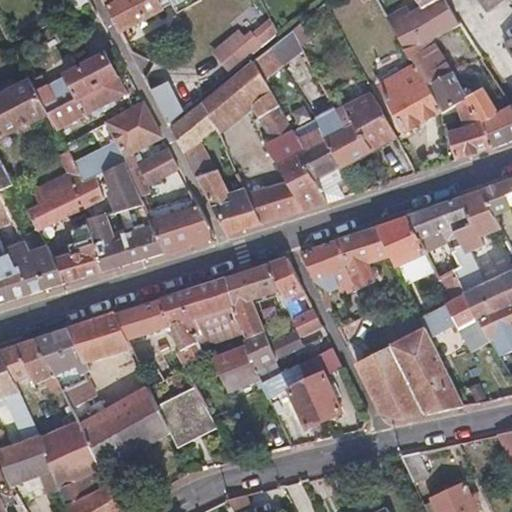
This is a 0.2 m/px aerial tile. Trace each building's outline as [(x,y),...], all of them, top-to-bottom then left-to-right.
[(91,4),(88,0),(64,0),(63,0),(70,14),(91,4)] [(120,0),(108,6),(122,32),(165,8),(163,6),(160,0),(120,0)] [(160,0),(163,6),(171,2),(177,13),(199,0),(160,0)] [(377,0),(361,0),(370,16),(383,10),(377,0)] [(416,0),(421,6),(410,13),(390,24),(395,31),(411,61),(413,59),(416,66),(420,73),(443,60),(432,42),(460,27),(445,0),(416,0)] [(480,0),(495,26),(511,15),(511,1),(511,0),(480,0)] [(406,5),(387,16),(390,24),(410,13),(406,5)] [(383,10),(370,16),(383,39),(395,31),(390,24),(387,16),(383,10)] [(240,29),(213,51),(231,74),(279,34),(271,19),(253,34),(251,30),(244,35),(240,29)] [(284,65),(304,50),(293,30),(273,47),(284,65)] [(284,65),(273,47),(254,62),(266,81),(284,65)] [(66,75),(78,99),(119,79),(108,54),(66,75)] [(465,98),(450,73),(443,60),(420,73),(425,84),(427,83),(443,111),(443,114),(466,100),(465,98)] [(218,129),(220,134),(252,107),(271,91),(266,81),(254,62),(204,103),(213,115),(210,117),(218,129)] [(420,73),(416,66),(380,86),(405,132),(443,111),(427,83),(425,84),(420,73)] [(1,86),(5,95),(20,88),(16,78),(1,86)] [(50,114),(59,130),(128,96),(119,79),(78,99),(61,108),(50,114)] [(0,191),(13,186),(0,158),(0,139),(50,114),(37,90),(32,82),(20,88),(5,95),(0,97),(0,191)] [(170,123),(184,112),(169,83),(153,91),(170,123)] [(50,114),(61,108),(48,84),(37,90),(50,114)] [(483,88),(465,98),(466,100),(493,147),(511,140),(511,135),(498,112),(483,88)] [(288,183),(248,194),(263,224),(328,203),(299,154),(305,150),(295,132),(271,91),(252,107),(267,125),(274,140),(265,145),(288,183)] [(345,107),(354,122),(362,137),(364,136),(373,152),(397,138),(373,93),(345,107)] [(441,114),(443,125),(453,122),(452,118),(460,113),(465,126),(448,133),(456,160),(493,147),(466,100),(443,114),(441,114)] [(116,143),(75,163),(85,182),(97,176),(105,173),(127,161),(126,159),(134,155),(162,139),(144,103),(107,124),(116,143)] [(186,156),(202,141),(218,129),(210,117),(213,115),(204,103),(172,128),(186,156)] [(511,107),(511,106),(498,112),(511,135),(511,107)] [(267,125),(252,107),(220,134),(229,157),(267,125)] [(336,109),(317,119),(328,143),(348,179),(349,178),(355,191),(369,186),(366,174),(378,172),(373,152),(364,136),(362,137),(354,122),(344,127),(336,109)] [(317,119),(295,132),(305,150),(299,154),(328,203),(356,195),(355,191),(349,178),(348,179),(328,143),(317,119)] [(202,141),(186,156),(198,177),(209,174),(200,157),(209,149),(202,141)] [(129,167),(144,202),(153,198),(149,187),(178,170),(167,148),(138,163),(129,167)] [(42,187),(49,200),(85,182),(75,163),(70,153),(61,159),(67,173),(42,187)] [(126,159),(127,161),(129,167),(138,163),(134,155),(126,159)] [(108,193),(115,212),(128,208),(145,204),(144,202),(129,167),(127,161),(105,173),(112,192),(108,193)] [(218,171),(209,174),(198,177),(228,235),(263,224),(248,194),(245,188),(229,194),(218,171)] [(29,211),(40,232),(105,200),(97,176),(85,182),(49,200),(29,211)] [(511,178),(479,190),(488,207),(489,206),(495,218),(511,210),(511,178)] [(474,226),(480,237),(501,229),(495,218),(489,206),(488,207),(479,190),(460,197),(474,226)] [(0,226),(14,219),(2,197),(0,198),(0,226)] [(444,234),(451,249),(461,245),(457,233),(474,226),(460,197),(430,208),(442,231),(444,234)] [(117,241),(109,214),(89,221),(99,249),(96,250),(103,272),(166,253),(152,221),(145,204),(128,208),(135,231),(122,236),(123,239),(117,241)] [(198,207),(152,221),(166,253),(214,239),(198,207)] [(408,216),(421,241),(442,231),(430,208),(408,216)] [(391,257),(403,283),(436,269),(434,265),(421,241),(408,216),(377,227),(391,257)] [(71,254),(55,259),(65,282),(103,272),(96,250),(99,249),(89,221),(82,224),(83,228),(73,231),(76,243),(69,246),(71,254)] [(480,237),(474,226),(457,233),(461,245),(480,237)] [(374,316),(387,309),(369,264),(391,257),(377,227),(337,241),(354,278),(373,314),(374,316)] [(484,247),(480,237),(461,245),(451,249),(454,255),(460,266),(453,269),(465,293),(473,289),(466,276),(474,272),(478,264),(472,252),(484,247)] [(0,303),(31,294),(22,270),(18,270),(7,250),(0,238),(0,303)] [(327,290),(337,286),(354,278),(337,241),(303,254),(317,283),(327,290)] [(26,242),(7,250),(18,270),(22,270),(31,294),(49,288),(31,252),(26,242)] [(48,246),(31,252),(49,288),(65,282),(55,259),(48,246)] [(447,258),(453,269),(460,266),(454,255),(447,258)] [(298,300),(306,295),(288,258),(270,264),(281,290),(295,325),(303,321),(308,334),(323,327),(313,309),(304,312),(298,300)] [(447,258),(434,265),(436,269),(441,277),(453,269),(447,258)] [(245,341),(266,331),(252,300),(281,290),(270,264),(227,278),(231,291),(230,291),(234,305),(236,319),(241,333),(245,341)] [(465,293),(453,269),(441,277),(451,301),(465,293)] [(511,269),(473,289),(465,293),(478,320),(511,305),(511,269)] [(197,343),(200,348),(241,333),(236,319),(234,305),(230,291),(231,291),(227,278),(162,299),(170,325),(183,321),(193,339),(195,339),(197,343)] [(350,311),(335,319),(340,330),(354,322),(373,314),(354,278),(337,286),(350,311)] [(446,304),(456,326),(473,352),(491,342),(478,320),(465,293),(451,301),(446,304)] [(116,314),(130,342),(164,331),(172,333),(181,352),(197,343),(195,339),(193,339),(183,321),(170,325),(162,299),(116,314)] [(420,318),(430,338),(456,326),(446,304),(420,318)] [(491,343),(510,334),(511,333),(511,305),(478,320),(491,342),(491,343)] [(466,406),(430,338),(420,318),(415,307),(378,324),(427,414),(466,406)] [(85,363),(88,363),(118,352),(129,379),(143,373),(130,342),(116,314),(70,329),(85,363)] [(373,314),(354,322),(360,334),(378,324),(374,316),(373,314)] [(303,321),(295,325),(301,337),(308,334),(303,321)] [(378,324),(360,334),(345,341),(383,414),(427,414),(378,324)] [(46,355),(56,376),(78,367),(85,363),(70,329),(37,340),(44,357),(46,355)] [(258,369),(277,359),(274,351),(266,331),(245,341),(246,344),(258,369)] [(511,337),(510,334),(491,343),(511,378),(511,337)] [(1,352),(16,383),(33,375),(37,384),(46,380),(52,392),(61,388),(56,376),(46,355),(44,357),(37,340),(1,352)] [(197,343),(181,352),(178,354),(184,366),(204,356),(200,348),(197,343)] [(289,343),(274,351),(277,359),(293,352),(289,343)] [(258,369),(246,344),(215,357),(231,392),(262,378),(258,369)] [(300,364),(324,422),(342,413),(326,377),(343,367),(333,348),(300,364)] [(0,433),(4,432),(0,421),(0,408),(3,407),(8,408),(23,443),(0,450),(12,487),(14,486),(40,476),(49,495),(50,496),(60,491),(46,457),(49,455),(42,437),(16,383),(1,352),(0,352),(0,433)] [(88,363),(85,363),(78,367),(81,376),(85,374),(91,372),(88,363)] [(300,364),(283,372),(291,390),(308,429),(324,422),(300,364)] [(291,390),(283,372),(268,380),(275,397),(291,390)] [(90,377),(86,379),(63,391),(70,406),(104,473),(130,458),(172,434),(159,406),(151,389),(150,386),(139,391),(135,383),(102,399),(90,377)] [(196,387),(159,406),(172,434),(179,449),(218,428),(196,387)] [(61,430),(42,437),(49,455),(46,457),(60,491),(70,511),(123,511),(104,473),(70,406),(65,409),(67,416),(57,420),(61,430)] [(511,460),(511,433),(500,436),(511,460)] [(430,476),(418,452),(402,456),(414,483),(430,476)] [(25,505),(49,495),(40,476),(14,486),(25,505)] [(476,511),(464,485),(433,499),(438,511),(476,511)] [(252,511),(246,495),(229,500),(234,511),(252,511)] [(427,511),(421,499),(391,511),(427,511)]
